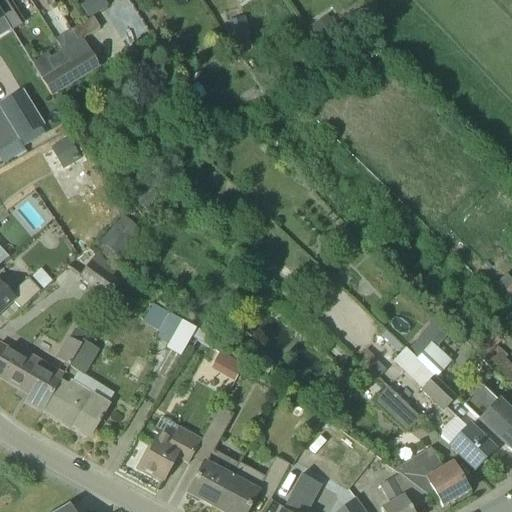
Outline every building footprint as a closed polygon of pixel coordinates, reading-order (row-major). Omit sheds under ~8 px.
[(0,0),(0,13),(1,15),(11,31),(22,24),(7,0),(0,0)] [(88,19),(97,14),(91,4),(82,9),(88,19)] [(330,15),(310,27),(319,41),(339,28),(330,15)] [(93,17),(71,30),(76,39),(77,42),(83,39),(100,29),(93,17)] [(249,35),(243,18),(230,22),(236,39),(249,35)] [(60,49),(69,62),(55,70),(41,79),(46,88),(51,96),(100,67),(83,39),(77,42),(76,39),(60,49)] [(47,57),(55,70),(69,62),(60,49),(47,57)] [(190,92),(195,102),(206,96),(201,86),(190,92)] [(43,124),(22,88),(0,101),(0,108),(19,139),(43,124)] [(0,151),(18,140),(0,111),(0,151)] [(68,138),(54,147),(66,168),(81,160),(68,138)] [(125,218),(102,244),(120,260),(143,234),(125,218)] [(119,281),(90,259),(76,278),(106,299),(119,281)] [(511,281),(505,274),(488,290),(503,306),(511,297),(511,281)] [(304,302),(358,351),(381,326),(327,277),(304,302)] [(0,286),(0,311),(11,301),(20,310),(40,292),(28,279),(9,296),(0,286)] [(380,338),(391,348),(397,342),(386,332),(385,332),(380,338)] [(406,352),(416,361),(432,344),(422,335),(406,352)] [(64,337),(52,358),(67,367),(79,346),(64,337)] [(79,346),(67,367),(84,377),(98,353),(81,343),(79,346)] [(436,379),(452,362),(432,344),(416,361),(434,377),(436,379)] [(493,371),(505,359),(507,357),(497,346),(481,360),(493,371)] [(59,383),(0,347),(0,376),(29,394),(24,402),(42,413),(59,383)] [(422,389),(424,388),(434,377),(416,361),(406,352),(404,350),(392,363),(394,364),(422,389)] [(511,365),(505,359),(493,371),(510,388),(511,385),(511,365)] [(245,364),(238,376),(252,382),(257,372),(245,364)] [(436,379),(434,377),(424,388),(444,408),(454,397),(436,379)] [(67,388),(59,383),(42,413),(73,431),(75,427),(90,435),(97,423),(98,424),(101,419),(100,418),(107,406),(70,384),(67,388)] [(511,416),(481,387),(462,406),(511,452),(511,416)] [(418,418),(387,388),(373,403),(405,433),(418,418)] [(227,398),(221,408),(230,413),(233,408),(231,401),(227,398)] [(218,407),(206,432),(220,440),(232,415),(218,407)] [(449,447),(474,471),(492,451),(468,427),(449,447)] [(163,483),(176,460),(187,466),(192,458),(201,440),(179,428),(171,441),(158,434),(138,470),(163,483)] [(205,462),(206,463),(220,440),(206,432),(201,440),(192,458),(203,465),(205,462)] [(468,493),(451,463),(442,468),(431,450),(392,473),(397,476),(425,496),(432,492),(442,508),(468,493)] [(232,477),(214,509),(218,511),(246,511),(256,494),(270,501),(289,465),(275,458),(264,478),(239,464),(232,477)] [(303,474),(326,478),(328,466),(306,461),(303,474)] [(214,509),(232,477),(206,463),(205,462),(203,465),(187,495),(214,509)] [(411,511),(428,501),(425,496),(397,476),(379,487),(388,504),(380,509),(382,511),(411,511)] [(339,511),(363,511),(355,500),(339,511)]
